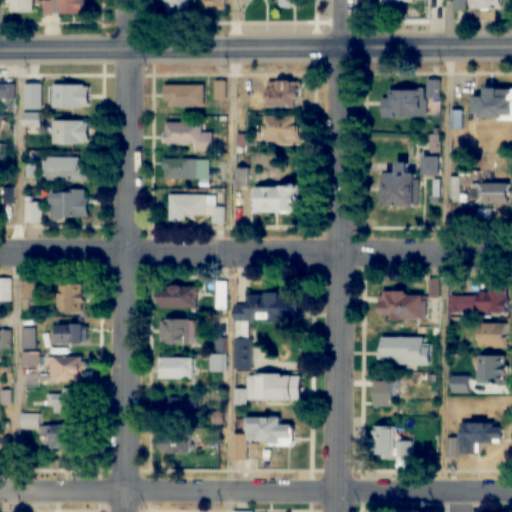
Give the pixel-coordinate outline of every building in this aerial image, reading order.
[(8,0),(8,13),(34,13),(33,0),(8,0)] [(85,0),(53,0),(54,14),(85,14),(85,0)] [(164,0),(164,13),(189,13),(189,0),(164,0)] [(224,0),(201,0),(202,9),(224,9),(224,0)] [(279,0),(279,8),(299,8),(299,0),(279,0)] [(504,11),(503,0),(470,0),(470,11),(504,11)] [(428,117),(428,99),(441,99),(441,80),(428,80),(428,90),(382,91),(382,118),(428,117)] [(298,81),(266,81),(266,107),(298,107),(298,81)] [(0,98),(16,98),(16,83),(0,83),(0,98)] [(54,108),(90,108),(90,85),(54,85),(54,108)] [(205,85),(165,85),(165,106),(205,106),(205,85)] [(511,117),(511,88),(482,89),(482,97),(473,97),(473,118),(511,117)] [(41,127),(41,114),(25,114),(25,127),(41,127)] [(299,117),(265,117),(265,143),(299,143),(299,117)] [(54,145),(89,145),(89,121),(54,121),(54,145)] [(202,122),(165,122),(165,144),(195,143),(195,152),(213,152),(213,132),(203,133),(202,122)] [(430,157),(442,157),(442,135),(430,135),(430,157)] [(423,157),(430,157),(442,157),(442,176),(423,176),(423,157)] [(89,181),(89,158),(44,158),(44,181),(89,181)] [(211,179),(211,159),(164,159),(164,179),(211,179)] [(384,173),(384,208),(415,208),(415,173),(407,173),(407,162),(395,162),(395,173),(384,173)] [(239,167),(239,185),(252,184),(252,166),(239,167)] [(451,177),(451,203),(462,203),(462,176),(451,177)] [(433,196),(433,179),(442,179),(442,198),(440,198),(440,196),(433,196)] [(256,184),(256,212),(307,212),(307,184),(256,184)] [(471,198),(476,198),(476,203),(510,203),(510,184),(471,184),(471,198)] [(4,185),(4,203),(15,203),(15,185),(4,185)] [(50,218),(50,190),(68,190),(68,187),(89,187),(89,195),(93,195),(92,216),(73,216),(73,219),(50,218)] [(170,193),(218,193),(218,205),(226,205),(226,223),(213,222),(213,213),(208,213),(208,215),(186,215),(186,220),(170,220),(170,193)] [(28,195),(28,222),(45,222),(45,200),(35,200),(35,195),(28,195)] [(431,196),(431,204),(440,204),(440,198),(440,196),(433,196),(431,196)] [(0,277),(0,301),(12,301),(12,277),(0,277)] [(25,297),(38,297),(38,279),(25,279),(25,297)] [(217,279),(217,308),(228,308),(229,279),(217,279)] [(59,281),(59,311),(83,311),(83,304),(87,303),(87,291),(83,291),(83,281),(59,281)] [(430,281),(430,298),(440,298),(440,281),(430,281)] [(198,284),(198,308),(160,309),(160,285),(170,284),(173,282),(179,282),(182,284),(198,284)] [(451,295),(450,314),(510,314),(510,283),(489,283),(489,292),(478,292),(478,295),(451,295)] [(238,367),(238,303),(250,303),(250,293),(268,293),(268,290),(283,290),(283,295),(303,295),(303,319),(287,319),(287,321),(272,321),(272,320),(253,320),(253,337),(256,337),(256,367),(238,367)] [(427,295),(427,318),(401,318),(401,321),(388,321),(389,315),(378,315),(378,296),(384,296),(384,291),(406,291),(406,295),(427,295)] [(191,317),(191,336),(199,336),(200,343),(165,344),(165,341),(161,341),(161,320),(165,320),(165,317),(191,317)] [(56,341),(71,341),(71,343),(85,343),(85,341),(90,341),(90,325),(85,325),(85,321),(71,321),(71,324),(56,324),(56,341)] [(508,322),(508,347),(477,348),(477,322),(508,322)] [(38,326),(38,348),(25,348),(25,327),(38,326)] [(12,328),(12,342),(1,342),(1,328),(12,328)] [(217,336),(227,336),(227,353),(217,353),(217,336)] [(382,338),(424,338),(424,345),(431,345),(431,366),(401,366),(401,360),(378,360),(379,348),(382,348),(382,338)] [(24,350),(42,350),(42,356),(47,356),(47,365),(25,366),(24,350)] [(227,353),(227,371),(211,371),(211,353),(217,353),(227,353)] [(52,355),(85,355),(85,360),(89,360),(89,374),(84,375),(84,381),(48,381),(48,376),(52,375),(52,355)] [(479,384),(479,356),(507,355),(507,364),(509,364),(509,374),(507,374),(507,384),(479,384)] [(159,356),(159,378),(194,378),(194,356),(159,356)] [(250,374),(250,399),(304,399),(304,374),(283,374),(283,372),(257,372),(257,374),(250,374)] [(398,380),(398,406),(376,406),(376,380),(398,380)] [(63,387),(63,392),(47,393),(48,405),(54,405),(54,412),(78,411),(78,402),(80,402),(80,395),(78,395),(78,386),(63,387)] [(237,387),(237,404),(250,404),(250,387),(237,387)] [(1,388),(1,404),(12,404),(12,388),(1,388)] [(170,395),(170,400),(159,400),(159,413),(170,412),(170,419),(191,419),(190,411),(201,411),(201,394),(170,395)] [(224,410),(224,424),(208,424),(208,410),(224,410)] [(24,411),(24,428),(42,428),(41,411),(24,411)] [(249,415),(284,415),(284,423),(296,423),(296,438),(283,439),(283,443),(269,443),(269,439),(249,439),(249,415)] [(460,422),(461,453),(481,453),(481,443),(500,443),(500,439),(504,439),(504,427),(493,427),(493,421),(460,422)] [(43,424),(43,434),(51,434),(51,448),(79,448),(79,422),(51,423),(51,424),(43,424)] [(380,459),(395,459),(395,458),(413,458),(413,438),(396,438),(396,445),(395,445),(395,425),(374,425),(374,455),(380,455),(380,459)] [(249,459),(249,430),(234,430),(234,459),(249,459)] [(190,453),(164,453),(164,449),(158,449),(157,435),(164,435),(164,431),(189,431),(189,438),(194,438),(194,447),(190,447),(190,453)] [(457,439),(457,460),(448,460),(448,439),(457,439)]
